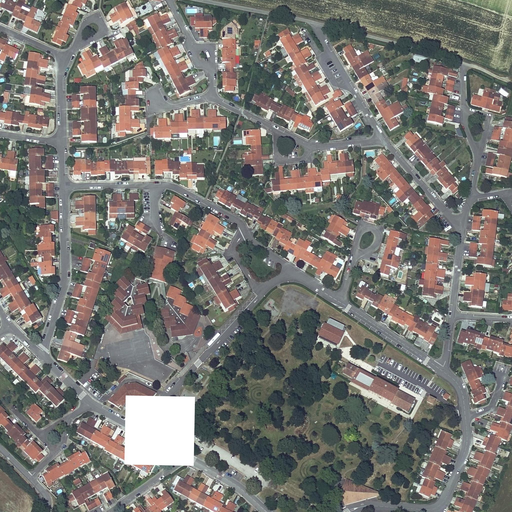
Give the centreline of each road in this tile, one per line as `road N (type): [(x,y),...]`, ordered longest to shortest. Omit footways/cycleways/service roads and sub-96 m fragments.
road 1 (residential): [(63,185),(174,186),(234,218),(244,233)]
road 2 (residential): [(383,139),(310,147),(212,96)]
road 3 (residential): [(41,354),(66,273),(63,185)]
road 4 (unclassified): [(461,65),(452,56),(312,22)]
road 5 (residential): [(260,295),(162,400)]
road 6 (residential): [(383,139),(312,22)]
road 7 (residential): [(441,369),(338,300)]
